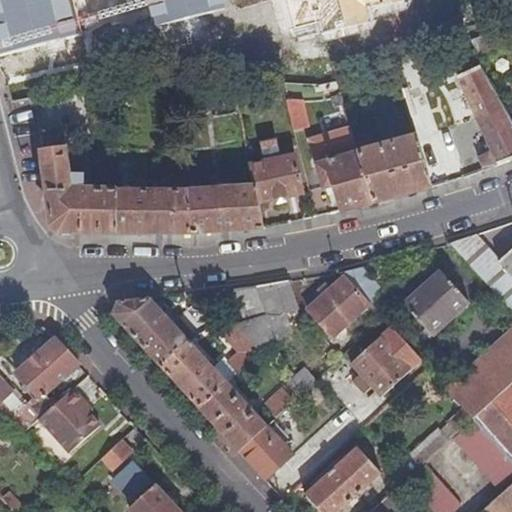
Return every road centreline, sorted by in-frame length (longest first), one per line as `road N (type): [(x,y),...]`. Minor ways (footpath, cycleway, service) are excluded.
road 1 (residential): [(38,257),(201,264),(303,253),(511,195)]
road 2 (residential): [(254,511),(35,267)]
